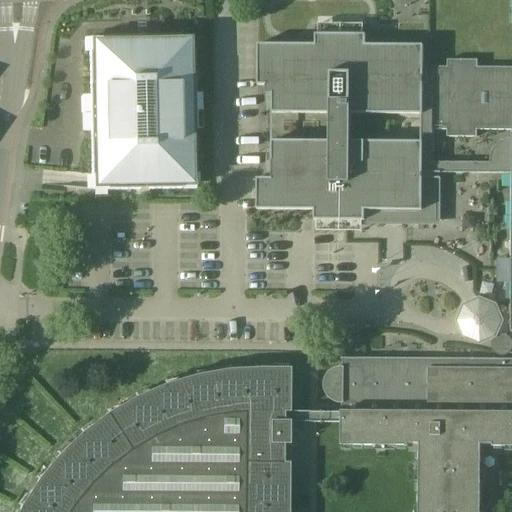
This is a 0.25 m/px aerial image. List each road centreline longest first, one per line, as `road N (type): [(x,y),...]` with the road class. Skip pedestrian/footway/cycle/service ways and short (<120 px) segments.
road 1 (residential): [(394,311),(0,306)]
road 2 (residential): [(394,311),(398,279),(407,271),(441,274),(464,294),(461,319),(451,327),(415,316)]
road 3 (unclassified): [(0,169),(16,0)]
